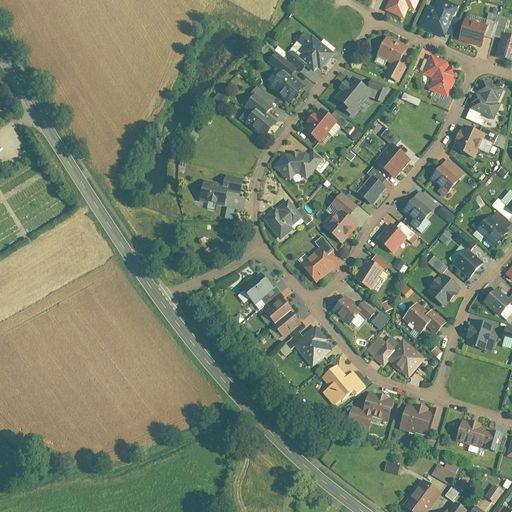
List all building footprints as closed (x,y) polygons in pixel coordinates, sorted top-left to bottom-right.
[(390,0),(387,9),(406,18),(411,9),(416,11),(420,0),(390,0)] [(445,37),(460,6),(447,0),(437,0),(434,7),(429,5),(420,25),(445,37)] [(489,26),(466,20),(461,39),(483,45),(489,26)] [(335,53),(313,35),(311,37),(307,33),(300,42),(304,45),(301,49),(305,53),(300,59),(307,64),(315,71),(320,65),(323,68),(335,53)] [(511,36),(504,34),(497,57),(511,61),(511,36)] [(379,55),(393,63),(386,75),(400,83),(412,59),(404,55),(408,47),(389,36),(379,55)] [(279,53),(271,62),(284,73),(290,78),(292,75),(298,68),(288,60),(279,53)] [(294,53),(288,60),(298,68),(301,71),(307,64),(300,59),(294,53)] [(449,62),(433,55),(424,73),(433,77),(434,82),(431,89),(449,97),(456,79),(449,62)] [(272,87),(291,102),(305,85),(292,75),(290,78),(284,73),(272,87)] [(372,91),(354,76),(350,82),(348,80),(341,88),(343,90),(337,98),(345,104),(343,107),(354,117),(360,109),(359,108),(372,91)] [(391,86),(373,79),(369,88),(379,92),(376,98),(385,102),(391,86)] [(500,79),(497,86),(503,89),(507,82),(500,79)] [(483,80),(470,108),(495,120),(503,103),(501,102),(506,90),(503,89),(497,86),(483,80)] [(245,107),(255,114),(248,122),(268,139),(281,123),(266,111),(275,101),(258,86),(251,95),(253,97),(245,107)] [(419,106),(421,99),(404,94),(402,100),(419,106)] [(309,124),(305,129),(321,142),(338,121),(332,117),(322,109),(318,113),(316,111),(307,122),(309,124)] [(345,127),(350,122),(336,111),(332,117),(338,121),(345,127)] [(485,135),(465,126),(454,150),(474,158),(485,135)] [(401,139),(389,129),(382,136),(393,145),(395,147),(401,139)] [(393,145),(378,163),(395,177),(410,160),(395,147),(393,145)] [(285,155),(276,167),(293,180),(297,174),(302,173),(308,179),(324,159),(314,150),(310,154),(308,152),(285,155)] [(467,173),(449,159),(432,181),(441,189),(438,192),(444,197),(449,191),(451,192),(467,173)] [(388,177),(375,167),(370,173),(373,176),(382,184),(388,177)] [(242,193),(245,179),(227,175),(225,185),(224,190),(228,190),(242,193)] [(382,184),(373,176),(359,192),(373,204),(387,187),(382,184)] [(225,185),(205,181),(201,200),(225,205),(228,190),(224,190),(225,185)] [(511,202),(511,190),(502,201),(508,206),(511,202)] [(438,206),(421,191),(416,197),(433,211),(438,206)] [(358,206),(343,193),(334,204),(341,211),(348,217),(358,206)] [(433,211),(416,197),(404,211),(414,219),(411,222),(418,229),(433,211)] [(479,197),(470,202),(475,210),(484,205),(479,197)] [(502,201),(500,198),(493,206),(499,212),(509,221),(511,217),(511,209),(508,206),(502,201)] [(290,200),(265,220),(281,240),(294,230),(291,227),(303,217),(298,211),(290,200)] [(443,205),(437,213),(449,223),(455,216),(443,205)] [(309,225),(314,220),(304,207),(298,211),(303,217),(309,225)] [(226,219),(233,220),(234,210),(228,208),(226,219)] [(341,211),(325,227),(343,243),(358,226),(348,217),(341,211)] [(492,219),(506,231),(511,224),(511,223),(509,221),(499,212),(492,219)] [(490,217),(478,231),(496,247),(508,233),(506,231),(492,219),(490,217)] [(410,240),(416,234),(403,222),(397,229),(408,238),(410,240)] [(391,225),(378,240),(395,254),(408,238),(397,229),(391,225)] [(477,243),(464,232),(458,240),(468,248),(471,250),(477,243)] [(335,250),(323,236),(316,242),(322,249),(327,256),(335,250)] [(468,248),(455,264),(471,277),(484,262),(471,250),(468,248)] [(322,249),(303,264),(318,283),(337,268),(327,256),(322,249)] [(436,256),(429,263),(442,274),(448,267),(436,256)] [(393,267),(403,274),(409,266),(398,259),(393,267)] [(384,269),(368,260),(356,280),(373,290),(384,269)] [(262,273),(243,289),(256,303),(262,297),(274,287),(262,273)] [(446,275),(430,293),(445,307),(461,289),(446,275)] [(400,290),(407,298),(414,292),(406,284),(400,290)] [(268,304),(282,293),(276,286),(274,287),(262,297),(268,304)] [(511,301),(510,299),(498,288),(485,302),(501,316),(511,304),(511,301)] [(360,306),(348,296),(334,312),(350,325),(360,313),(364,309),(360,306)] [(284,297),(267,311),(278,324),(293,311),(294,310),(284,297)] [(377,311),(365,301),(360,306),(364,309),(360,313),(369,320),(377,311)] [(386,312),(392,309),(389,301),(382,304),(386,312)] [(434,310),(432,312),(419,302),(404,319),(422,334),(429,326),(438,334),(448,321),(434,310)] [(293,311),(278,324),(275,326),(286,338),(303,324),(293,311)] [(380,331),(390,320),(381,311),(371,322),(380,331)] [(494,326),(475,320),(467,344),(486,350),(487,348),(491,335),(494,326)] [(313,368),(334,350),(327,342),(329,339),(317,325),(304,336),(294,345),(303,355),(313,368)] [(300,332),(287,343),(291,348),(294,345),(304,336),(300,332)] [(487,348),(495,351),(499,337),(491,335),(487,348)] [(386,366),(390,362),(409,379),(426,359),(405,340),(401,344),(395,351),(386,344),(380,337),(368,350),(386,366)] [(401,344),(392,337),(386,344),(395,351),(401,344)] [(438,346),(432,351),(437,357),(443,352),(438,346)] [(335,406),(352,392),(356,397),(368,388),(355,371),(348,376),(339,365),(324,377),(331,386),(323,392),(335,406)] [(396,400),(371,392),(366,409),(355,406),(349,422),(371,429),(375,418),(389,422),(396,400)] [(434,408),(433,412),(428,411),(429,409),(416,404),(416,407),(409,405),(402,427),(427,435),(429,430),(435,432),(442,411),(434,408)] [(490,428),(465,420),(458,440),(484,448),(486,443),(489,432),(490,428)] [(486,448),(500,453),(506,434),(492,430),(491,432),(488,444),(486,448)] [(400,465),(388,462),(386,472),(398,475),(400,465)] [(439,466),(434,475),(451,485),(456,476),(439,466)] [(412,511),(427,511),(442,493),(425,480),(405,506),(412,511)] [(456,483),(447,495),(455,501),(464,489),(456,483)] [(504,491),(495,484),(486,496),(495,503),(504,491)] [(455,502),(447,511),(465,511),(466,511),(455,502)]
